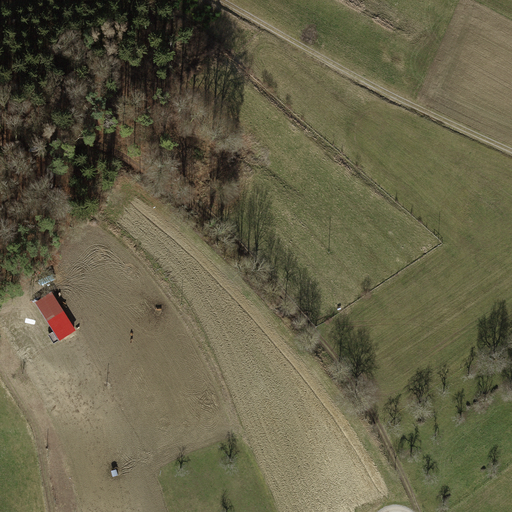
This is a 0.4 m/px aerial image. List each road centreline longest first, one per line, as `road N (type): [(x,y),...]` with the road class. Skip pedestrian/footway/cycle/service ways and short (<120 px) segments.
road 1 (track): [(420,511),(370,405),(317,326),(147,168)]
road 2 (track): [(225,0),(361,78),(511,147)]
road 3 (track): [(0,370),(36,428),(51,511)]
